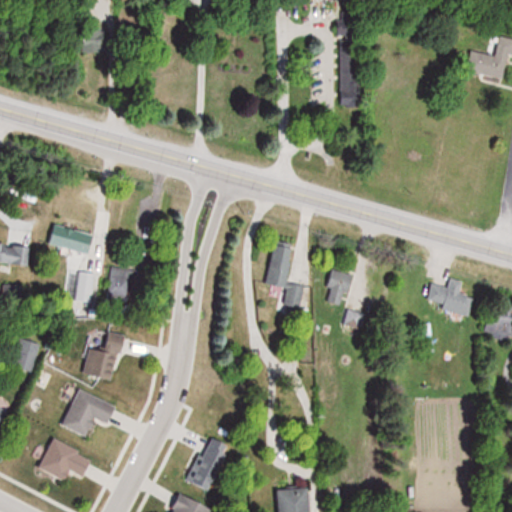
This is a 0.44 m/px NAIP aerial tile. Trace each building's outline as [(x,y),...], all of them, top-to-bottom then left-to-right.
[(352,8),(352,0),(330,0),(330,8),(352,8)] [(467,71),(509,80),(511,67),(511,37),(500,35),(496,55),(472,50),(467,71)] [(341,104),(359,104),(359,40),(341,40),(341,104)] [(55,225),(50,245),(92,255),(97,235),(55,225)] [(267,285),(282,287),(277,311),(299,315),(304,285),(288,283),(294,248),(274,244),(267,285)] [(0,264),(24,266),(25,248),(0,245),(0,264)] [(134,301),(134,265),(109,265),(109,301),(134,301)] [(367,281),(334,270),(324,300),(349,308),(354,294),(362,297),(367,281)] [(92,303),(96,274),(78,271),(74,301),(92,303)] [(471,316),(477,293),(431,282),(425,304),(471,316)] [(486,336),(511,336),(511,308),(488,307),(486,336)] [(14,368),(32,373),(40,343),(22,338),(14,368)] [(83,373),(114,382),(125,343),(114,340),(112,349),(91,343),(83,373)] [(111,422),(118,405),(79,387),(63,424),(89,436),(98,416),(111,422)] [(0,428),(11,411),(0,404),(0,428)] [(207,436),(222,444),(217,452),(222,454),(203,489),(180,477),(194,452),(198,454),(207,436)] [(68,479),(72,468),(86,474),(94,455),(53,437),(40,468),(68,479)] [(269,511),(268,488),(300,485),(302,511),(269,511)] [(174,490),(209,511),(208,511),(166,511),(169,507),(165,505),(174,490)]
